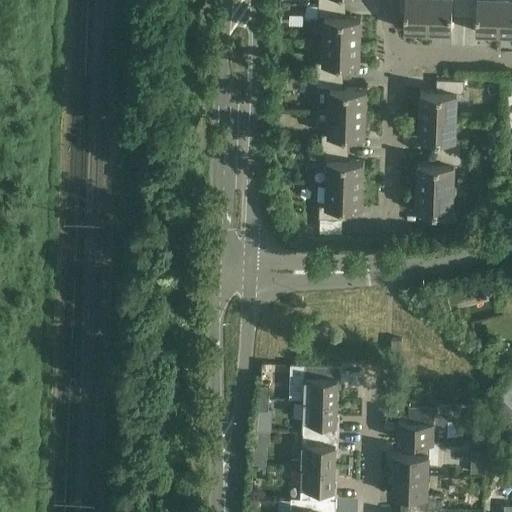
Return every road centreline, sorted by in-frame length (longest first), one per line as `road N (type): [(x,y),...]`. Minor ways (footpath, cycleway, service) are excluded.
road 1 (residential): [(226,0),(212,272)]
road 2 (residential): [(248,272),(256,0)]
road 3 (unclassified): [(248,272),(363,272),(511,242)]
road 4 (residential): [(226,511),(248,272)]
road 5 (residential): [(212,272),(223,511)]
road 6 (residential): [(387,223),(391,57)]
road 7 (residential): [(366,511),(372,372)]
road 8 (residential): [(391,57),(511,60)]
